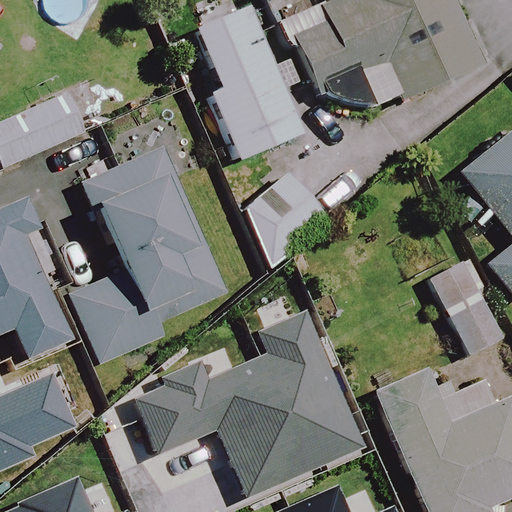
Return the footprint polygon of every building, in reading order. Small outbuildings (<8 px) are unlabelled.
[(471,74),(438,0),(303,0),(316,30),(283,44),(303,90),(345,72),(365,120),(471,74)] [(263,73),(239,15),(173,42),(226,170),(292,143),(273,97),(289,90),(279,66),(263,73)] [(73,140),(56,101),(0,127),(18,165),(73,140)] [(511,136),(509,133),(450,185),(506,248),(476,274),(509,312),(511,309),(511,136)] [(208,307),(152,158),(72,188),(124,324),(161,311),(165,323),(208,307)] [(319,235),(283,179),(225,217),(261,272),(319,235)] [(13,369),(60,348),(25,267),(43,260),(21,209),(0,217),(0,338),(13,369)] [(337,251),(292,269),(314,321),(358,303),(337,251)] [(465,259),(413,283),(452,368),(503,344),(465,259)] [(126,358),(99,286),(59,301),(86,373),(126,358)] [(324,390),(288,310),(248,328),(259,353),(233,365),(258,420),(324,390)] [(443,405),(429,373),(362,402),(407,511),(502,511),(511,508),(511,448),(486,387),(443,405)] [(331,511),(329,508),(307,448),(247,471),(260,505),(241,511),(331,511)] [(159,511),(150,491),(108,510),(108,511),(159,511)]
